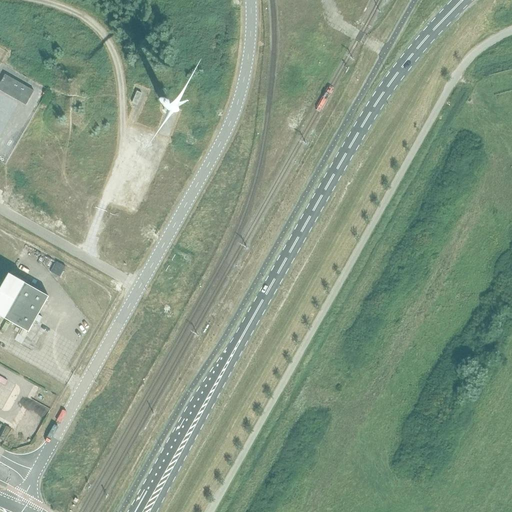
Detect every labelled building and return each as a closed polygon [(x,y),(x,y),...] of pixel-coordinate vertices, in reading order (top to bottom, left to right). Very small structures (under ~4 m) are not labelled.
[(34,91),(5,74),(0,82),(0,91),(25,106),(34,91)] [(137,105),(142,93),(137,91),(132,103),(133,103),(137,105)] [(164,107),(164,108),(164,109),(164,110),(165,111),(165,112),(167,113),(168,113),(169,113),(170,112),(171,111),(172,110),(172,109),(172,108),(172,107),(171,106),(170,105),(169,104),(168,104),(166,104),(165,105),(165,106),(164,107)] [(55,256),(49,266),(59,272),(65,261),(55,256)] [(0,288),(0,315),(4,318),(28,332),(48,296),(24,283),(8,274),(0,288)]
